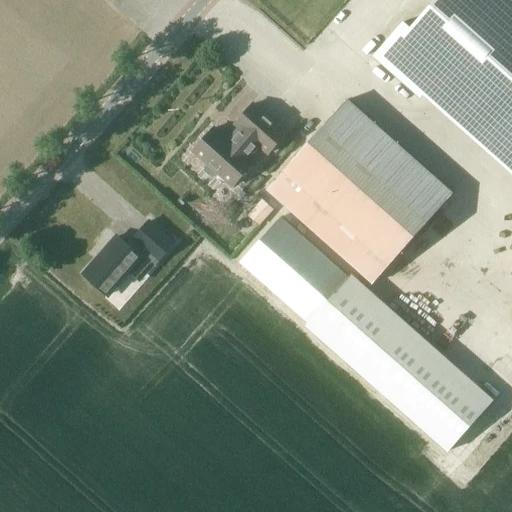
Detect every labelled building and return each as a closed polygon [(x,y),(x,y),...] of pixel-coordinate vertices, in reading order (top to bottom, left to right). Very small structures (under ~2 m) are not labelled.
[(511,0),(436,0),(412,28),(405,22),(374,56),(421,97),(437,79),(511,146),(511,0)] [(452,195),(347,100),(267,190),(372,284),(452,195)] [(204,167),(204,172),(210,178),(215,177),(218,174),(232,186),(252,164),(247,159),(259,146),(268,154),(285,134),(252,105),(235,124),(239,128),(228,142),(213,129),(193,151),(207,164),(204,167)] [(262,176),(270,183),(303,146),(295,139),(262,176)] [(265,197),(249,212),(258,221),(274,207),(265,197)] [(446,452),(492,401),(351,276),(349,279),(280,217),(240,262),(308,323),(306,326),(446,452)] [(156,261),(173,242),(149,222),(133,240),(138,245),(132,252),(116,237),(83,275),(107,296),(146,252),(156,261)]
